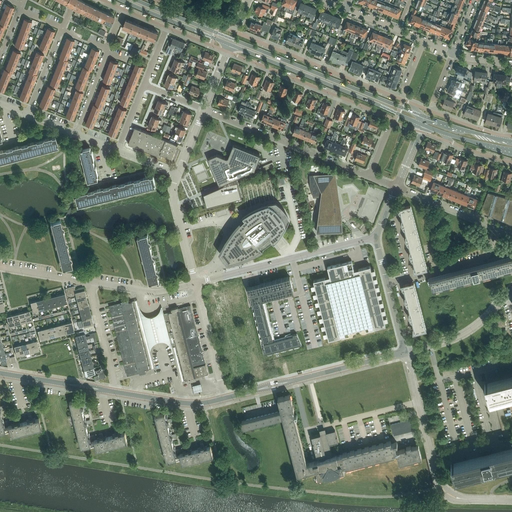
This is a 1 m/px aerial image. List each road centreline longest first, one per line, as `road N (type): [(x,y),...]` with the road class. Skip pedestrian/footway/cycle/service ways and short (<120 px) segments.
road 1 (primary): [(420,114),(207,29)]
road 2 (primary): [(229,44),(422,125)]
road 3 (residential): [(411,103),(234,31)]
road 4 (residential): [(376,236),(195,283)]
road 5 (residential): [(369,176),(203,109)]
road 6 (residential): [(226,52),(391,121)]
road 7 (residential): [(76,133),(123,9)]
road 8 (residential): [(27,113),(75,0)]
